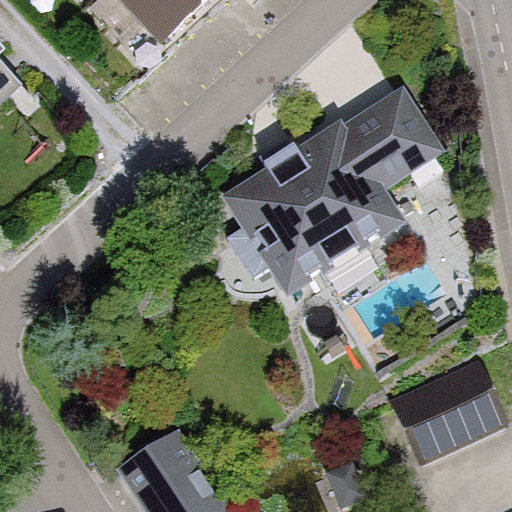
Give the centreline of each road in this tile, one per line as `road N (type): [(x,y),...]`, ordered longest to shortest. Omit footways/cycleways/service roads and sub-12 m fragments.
road 1 (residential): [(344,0),(46,269),(4,316),(0,339)]
road 2 (residential): [(0,364),(88,511)]
